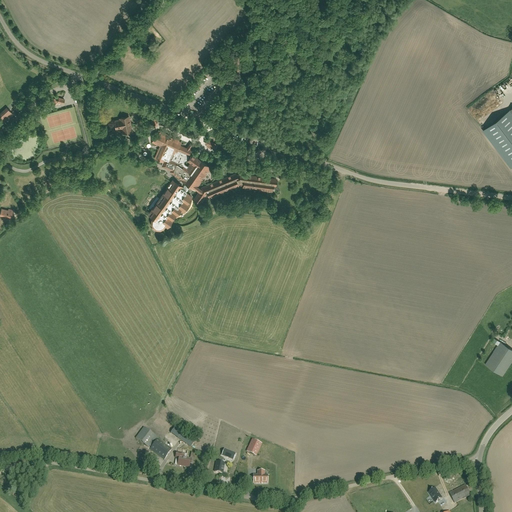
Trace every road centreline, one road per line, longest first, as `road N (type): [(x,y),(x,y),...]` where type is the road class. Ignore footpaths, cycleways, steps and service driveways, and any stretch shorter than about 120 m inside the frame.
road 1 (unclassified): [(0,20),(35,61),(367,179),(511,198)]
road 2 (unclassified): [(0,470),(57,463),(276,501),(478,458)]
